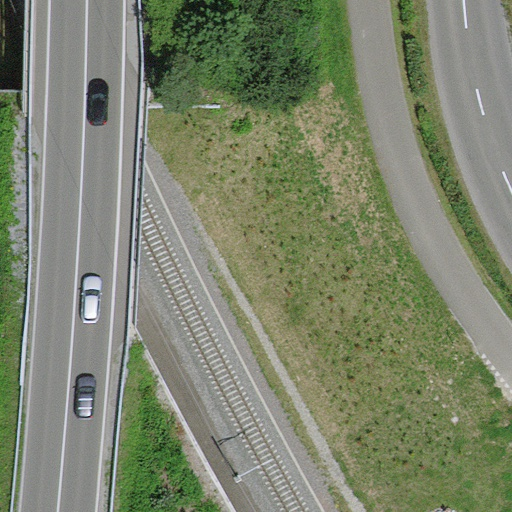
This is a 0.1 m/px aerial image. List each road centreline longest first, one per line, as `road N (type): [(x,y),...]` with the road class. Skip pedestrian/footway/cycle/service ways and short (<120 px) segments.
road 1 (secondary): [(88,0),(58,511)]
road 2 (tertiary): [(465,0),(481,101),(511,188)]
